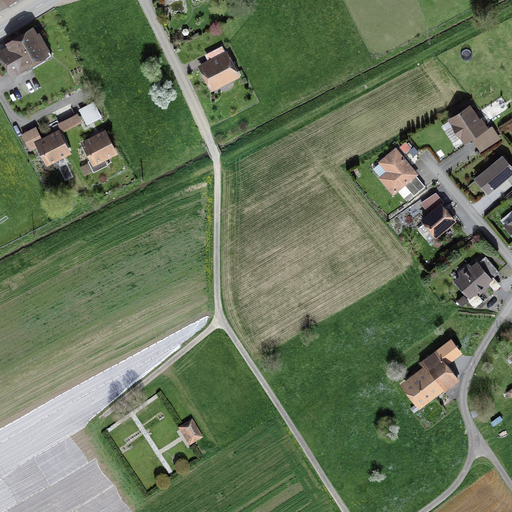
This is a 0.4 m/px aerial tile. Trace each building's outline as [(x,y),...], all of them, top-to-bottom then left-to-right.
[(2,53),(12,71),(49,50),(36,28),(15,40),(7,45),(10,49),(2,53)] [(205,54),(208,59),(198,65),(211,91),(240,76),(227,50),(225,51),(222,45),(205,54)] [(480,151),(501,138),(492,125),(489,128),(482,119),(478,121),(470,108),(441,125),(455,147),(471,137),(480,151)] [(78,114),(58,124),(62,131),(82,122),(78,114)] [(69,152),(59,132),(52,135),(42,140),(37,129),(22,136),(30,151),(40,146),(48,163),(69,152)] [(115,153),(105,132),(99,135),(84,143),(92,159),(88,161),(94,172),(108,165),(105,158),(115,153)] [(399,146),(405,153),(411,147),(406,141),(399,146)] [(404,184),(413,195),(425,186),(416,175),(419,173),(395,149),(380,162),(390,174),(382,180),(394,193),(404,184)] [(511,164),(502,153),(473,178),(487,195),(506,179),(511,185),(511,164)] [(434,234),(436,236),(455,220),(441,206),(444,202),(435,191),(421,203),(430,213),(423,220),(425,222),(418,227),(428,239),(434,234)] [(489,284),(495,290),(501,285),(494,278),(500,272),(485,256),(472,268),(469,265),(460,274),(462,276),(456,282),(469,296),(467,299),(474,307),(482,300),(477,295),(489,284)] [(460,352),(451,340),(421,363),(427,371),(405,387),(418,403),(456,374),(447,362),(460,352)] [(181,428),(190,444),(201,437),(192,422),(181,428)]
